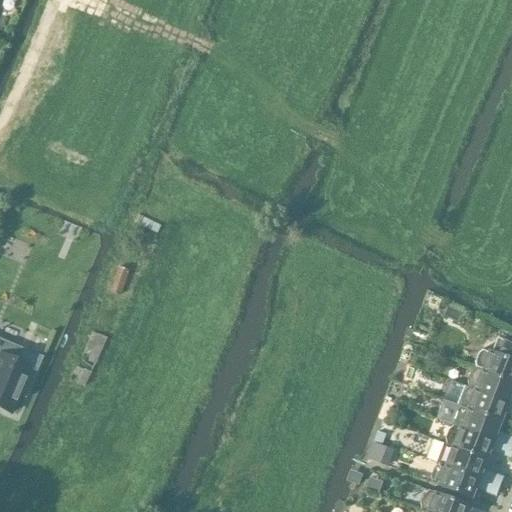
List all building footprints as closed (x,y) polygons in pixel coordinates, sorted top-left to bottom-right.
[(109,292),(120,296),(128,271),(117,268),(109,292)] [(85,388),(105,339),(91,333),(70,382),(85,388)] [(475,368),(475,369),(511,382),(511,345),(498,337),(492,352),(482,349),(482,350),(483,350),(477,354),(474,362),(475,369),(475,368)] [(0,342),(0,411),(10,416),(18,396),(25,399),(37,370),(31,367),(15,360),(19,351),(0,342)] [(467,388),(511,404),(511,382),(475,369),(474,369),(475,369),(470,373),(467,381),(468,388),(467,387),(467,388)] [(460,406),(460,407),(502,423),(506,413),(511,410),(511,412),(511,404),(467,388),(468,388),(463,393),(460,400),(461,407),(460,406)] [(453,426),(511,448),(511,439),(504,437),(501,438),(498,433),(502,423),(460,407),(461,407),(455,412),(453,419),(454,426),(453,425),(453,426)] [(445,444),(445,445),(488,461),(491,451),(497,449),(498,452),(511,457),(511,452),(511,448),(453,426),(452,426),(453,426),(448,431),(445,438),(446,445),(445,444)] [(377,432),(374,439),(383,443),(386,435),(377,432)] [(374,439),(371,448),(380,451),(382,444),(383,443),(374,439)] [(438,464),(499,487),(502,480),(489,475),(486,476),(484,471),(488,461),(445,445),(446,446),(441,450),(438,457),(439,464),(438,463),(438,464)] [(430,484),(473,500),(477,489),(482,487),(483,490),(496,495),(499,487),(438,464),(439,465),(434,469),(431,476),(431,483),(430,484)] [(420,511),(423,511),(467,511),(470,507),(428,490),(427,492),(428,492),(423,496),(420,504),(421,510),(420,510),(420,511)]
